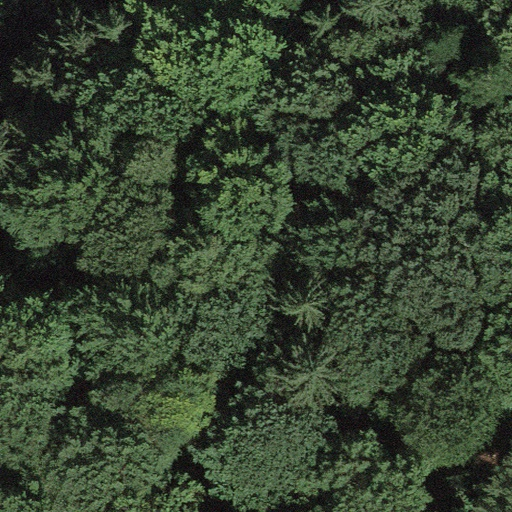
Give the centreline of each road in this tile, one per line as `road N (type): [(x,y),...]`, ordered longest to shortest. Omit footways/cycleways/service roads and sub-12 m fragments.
road 1 (track): [(511,335),(287,511)]
road 2 (track): [(132,0),(0,73)]
